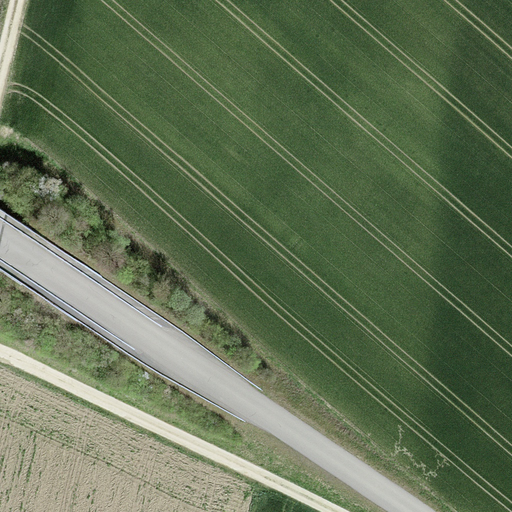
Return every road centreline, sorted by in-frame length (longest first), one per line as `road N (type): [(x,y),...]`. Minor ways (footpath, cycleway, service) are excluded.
road 1 (unclassified): [(412,511),(0,238)]
road 2 (track): [(0,351),(335,511)]
